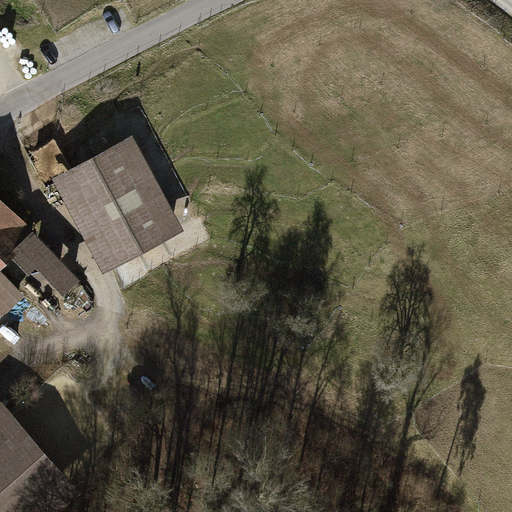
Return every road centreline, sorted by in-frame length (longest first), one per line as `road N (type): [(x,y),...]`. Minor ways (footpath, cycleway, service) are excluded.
road 1 (track): [(457,484),(343,427),(183,384),(97,332)]
road 2 (unclassified): [(0,112),(217,0)]
